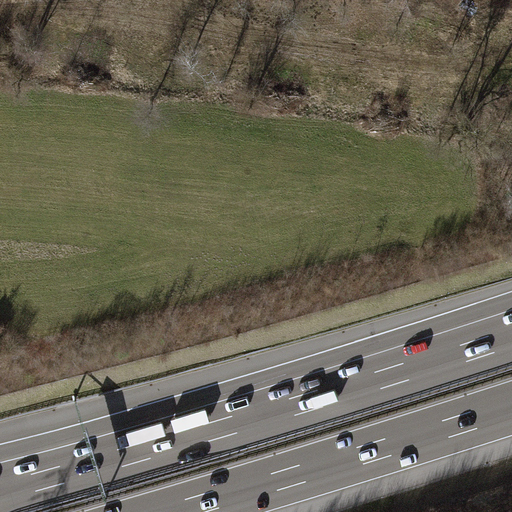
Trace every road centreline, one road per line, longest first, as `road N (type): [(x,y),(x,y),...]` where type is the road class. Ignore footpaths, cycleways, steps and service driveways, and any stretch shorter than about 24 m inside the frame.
road 1 (motorway): [(511,327),(0,483)]
road 2 (track): [(511,31),(463,56),(415,62),(253,12),(165,0)]
road 3 (motorway): [(174,511),(511,408)]
